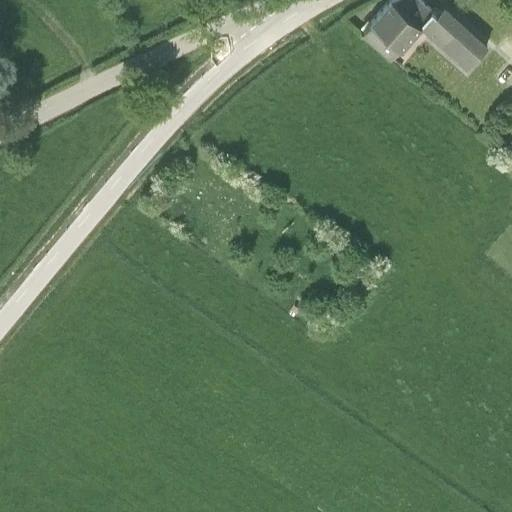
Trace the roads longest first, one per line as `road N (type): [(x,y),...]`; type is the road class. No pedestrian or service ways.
road 1 (tertiary): [(278,25),(193,93),(0,321)]
road 2 (residential): [(0,126),(233,23),(278,25)]
